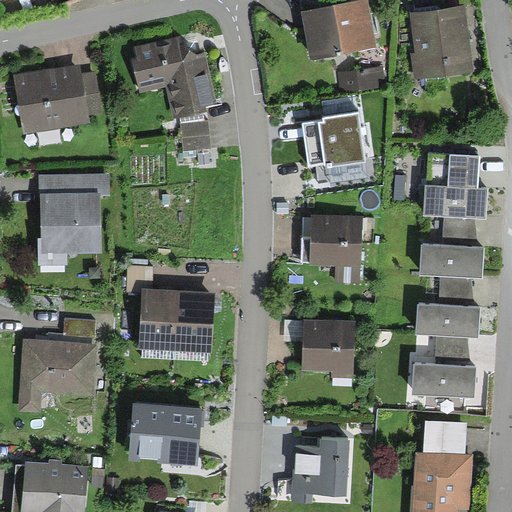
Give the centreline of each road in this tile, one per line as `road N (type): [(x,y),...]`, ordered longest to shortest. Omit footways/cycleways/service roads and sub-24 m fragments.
road 1 (residential): [(230,0),(251,149),(251,380),(241,511)]
road 2 (residential): [(511,279),(497,511)]
road 3 (residential): [(0,39),(176,0)]
